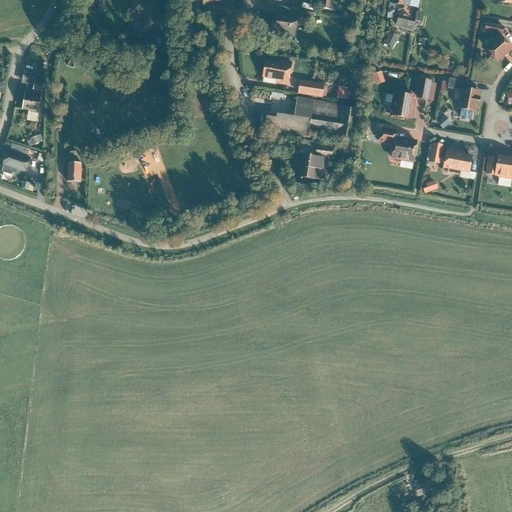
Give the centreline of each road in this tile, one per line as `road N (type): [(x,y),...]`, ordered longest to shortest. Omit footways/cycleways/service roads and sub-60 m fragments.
road 1 (residential): [(0,187),(163,248),(285,206),(230,57),(233,28),(251,0)]
road 2 (residential): [(54,0),(19,54),(0,144)]
